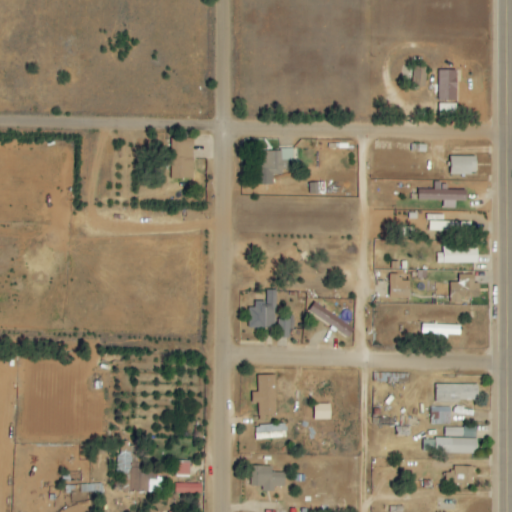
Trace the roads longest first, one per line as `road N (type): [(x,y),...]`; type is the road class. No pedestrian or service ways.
road 1 (residential): [(511,138),(0,126)]
road 2 (residential): [(230,511),(230,0)]
road 3 (residential): [(511,367),(230,363)]
